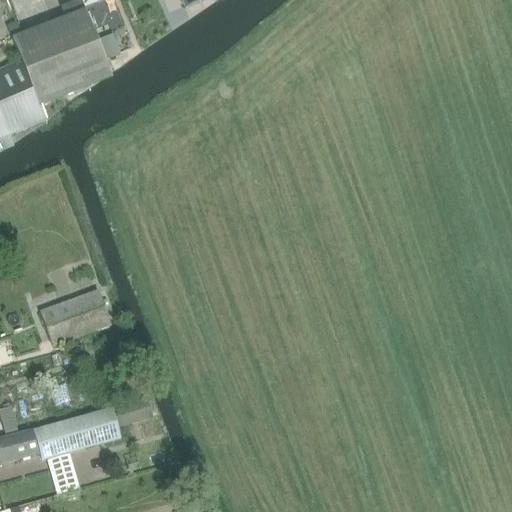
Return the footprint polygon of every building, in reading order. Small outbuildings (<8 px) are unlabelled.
[(12,41),(20,63),(40,108),(42,108),(112,81),(104,60),(97,42),(81,0),(60,8),(65,20),(12,41)] [(180,0),(184,9),(205,0),(180,0)] [(97,42),(104,60),(134,49),(126,31),(97,42)] [(40,108),(20,63),(0,72),(0,155),(0,156),(33,140),(29,128),(47,120),(42,108),(40,108)] [(52,348),(109,327),(96,291),(39,313),(52,348)] [(41,462),(119,440),(111,409),(34,431),(0,439),(0,464),(39,454),(41,462)]
